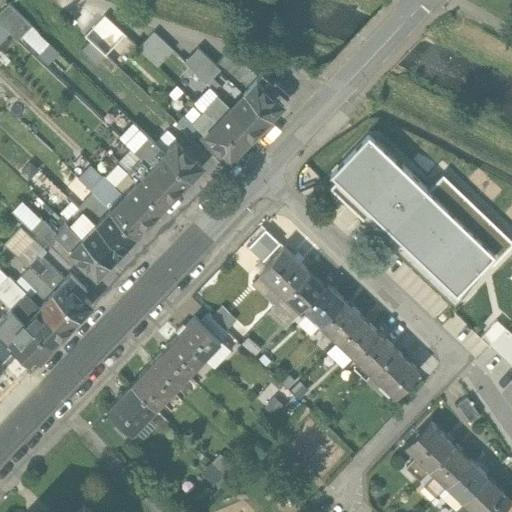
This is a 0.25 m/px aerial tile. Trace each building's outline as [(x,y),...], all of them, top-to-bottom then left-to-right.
[(38,33),(8,4),(0,12),(0,25),(8,33),(17,41),(20,37),(27,44),(38,33)] [(124,35),(104,15),(83,37),(104,56),(124,35)] [(0,25),(0,41),(8,33),(0,25)] [(153,33),(145,31),(133,43),(149,59),(164,44),(153,33)] [(198,48),(183,62),(206,84),(220,70),(198,48)] [(258,77),(242,62),(224,56),(216,65),(236,84),(244,92),(256,80),(280,103),(289,94),(276,82),(274,85),(262,74),(258,77)] [(244,92),(244,93),(269,117),(282,104),(280,103),(256,80),(244,92)] [(236,84),(222,99),(230,107),(244,93),(244,92),(236,84)] [(269,117),(244,93),(230,107),(256,131),(269,117)] [(222,99),(218,96),(204,111),(208,114),(216,122),(217,121),(242,145),(256,131),(230,107),(222,99)] [(208,114),(196,126),(204,134),(216,122),(208,114)] [(216,122),(204,134),(199,139),(214,153),(219,148),(230,159),(242,145),(217,121),(216,122)] [(156,146),(139,130),(125,144),(150,168),(176,193),(189,178),(164,154),(164,153),(156,146)] [(202,165),(176,141),(168,133),(156,146),(164,153),(164,154),(189,178),(202,165)] [(367,133),(329,172),(336,179),(329,187),(349,205),(356,198),(456,292),(487,260),(492,264),(511,243),(511,240),(442,174),(427,189),(394,159),(396,157),(375,137),(374,139),(367,133)] [(142,160),(129,174),(137,182),(150,168),(142,160)] [(150,168),(137,182),(163,207),(176,193),(150,168)] [(129,174),(115,189),(123,196),(137,182),(129,174)] [(163,207),(137,182),(123,196),(149,221),(163,207)] [(123,196),(115,189),(101,203),(110,211),(123,196)] [(92,194),(78,208),(81,210),(88,217),(101,203),(92,194)] [(149,221),(123,196),(110,211),(135,235),(149,221)] [(101,203),(88,217),(96,225),(110,211),(101,203)] [(88,217),(81,210),(67,225),(82,240),(83,239),(108,263),(122,249),(96,225),(88,217)] [(135,235),(110,211),(96,225),(122,249),(135,235)] [(56,235),(41,220),(30,231),(49,249),(58,240),(54,237),(56,235)] [(67,225),(66,225),(56,235),(54,237),(58,240),(96,277),(108,263),(83,239),(82,240),(67,225)] [(291,255),(283,247),(259,272),(284,296),(308,271),(291,255)] [(64,280),(37,255),(26,267),(45,285),(53,292),(64,280)] [(308,271),(284,296),(290,301),(281,310),(292,320),(303,309),(324,287),(308,271)] [(91,305),(64,280),(53,292),(52,293),(78,318),(91,305)] [(31,299),(15,284),(9,290),(7,289),(0,296),(0,298),(16,315),(24,322),(25,321),(38,307),(30,300),(31,299)] [(324,287),(303,309),(310,316),(313,313),(323,322),(344,300),(327,284),(324,287)] [(31,299),(30,300),(38,307),(52,293),(53,292),(45,285),(31,299)] [(78,318),(52,293),(38,307),(65,332),(78,318)] [(323,322),(320,325),(327,332),(330,329),(339,338),(361,316),(344,300),(323,322)] [(65,332),(38,307),(25,321),(51,346),(65,332)] [(228,333),(208,314),(200,322),(220,341),(228,333)] [(16,315),(5,327),(13,334),(24,322),(16,315)] [(339,338),(337,341),(344,348),(347,345),(356,354),(377,332),(361,316),(339,338)] [(200,322),(194,317),(178,334),(204,359),(220,342),(220,341),(200,322)] [(51,346),(25,321),(24,322),(13,334),(13,335),(14,336),(10,341),(22,352),(26,348),(39,359),(51,346)] [(489,347),(505,329),(496,321),(480,338),(489,347)] [(511,335),(505,329),(489,347),(511,368),(511,335)] [(356,354),(353,357),(360,364),(363,361),(373,370),(394,348),(377,332),(356,354)] [(204,359),(178,334),(162,351),(188,375),(204,359)] [(373,370),(370,373),(395,396),(419,371),(394,348),(373,370)] [(188,375),(162,351),(146,367),(172,392),(188,375)] [(172,392),(146,367),(130,384),(155,408),(172,392)] [(130,384),(106,409),(132,433),(155,408),(130,384)] [(466,399),(457,405),(468,423),(478,417),(466,399)] [(453,444),(428,420),(404,446),(416,457),(406,467),(419,479),(429,469),(453,444)] [(453,444),(429,469),(434,475),(424,486),(435,496),(445,485),(470,460),(453,444)] [(470,460),(445,485),(462,501),(487,476),(470,460)] [(499,511),(511,500),(487,476),(462,501),(473,511),(499,511)]
